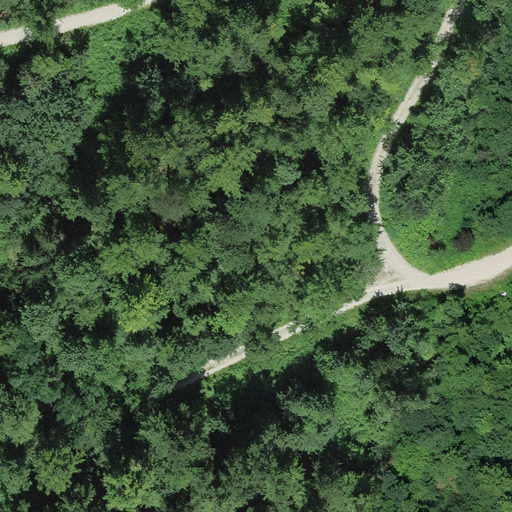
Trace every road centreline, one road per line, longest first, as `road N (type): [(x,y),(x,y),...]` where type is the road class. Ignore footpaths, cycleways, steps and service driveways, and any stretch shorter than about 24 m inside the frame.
road 1 (track): [(0,462),(414,271)]
road 2 (track): [(414,271),(394,265),(368,209),(374,160),(455,0)]
road 3 (track): [(125,0),(0,35)]
